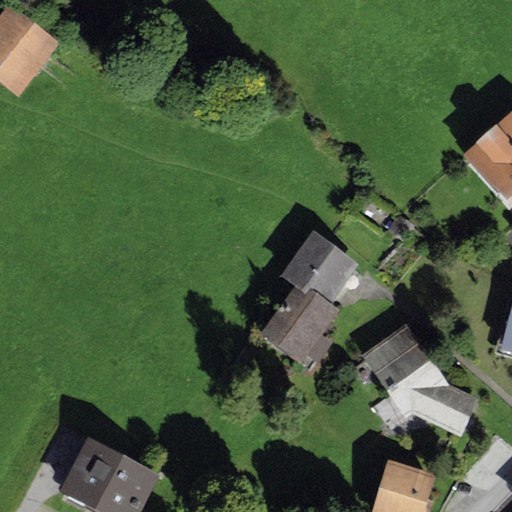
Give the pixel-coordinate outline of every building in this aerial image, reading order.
[(8,3),(0,13),(0,82),(17,95),(58,42),(8,3)] [(511,108),(462,154),(511,210),(511,108)] [(397,215),(387,231),(403,242),(414,226),(397,215)] [(280,275),(295,285),(305,293),(309,286),(331,302),(359,264),(312,230),(280,275)] [(260,333),(301,363),(340,309),(331,302),(309,286),(305,293),(295,285),(260,333)] [(511,301),(501,347),(511,350),(511,301)] [(361,354),(404,419),(412,414),(461,437),(478,399),(447,384),(406,323),(361,354)] [(88,436),(58,490),(99,511),(138,511),(159,475),(88,436)] [(436,474),(387,459),(370,511),(429,511),(433,500),(428,499),(436,474)]
